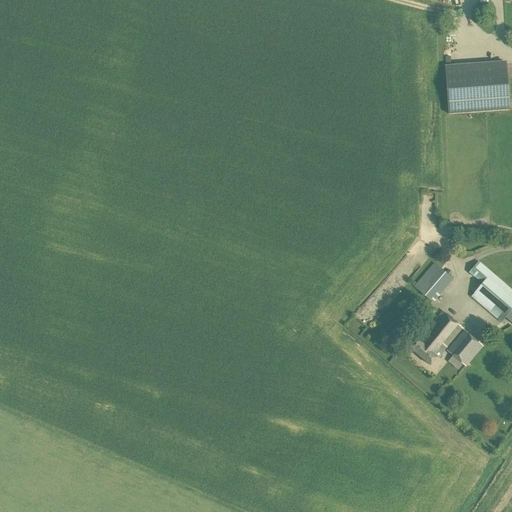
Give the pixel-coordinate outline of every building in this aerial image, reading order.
[(445,66),(449,115),(510,110),(506,61),(445,66)] [(511,323),(511,299),(487,278),(492,273),(479,262),(469,274),(481,285),(471,297),(501,323),(505,318),(511,323)] [(445,273),(435,264),(428,271),(446,287),(453,280),(447,275),(451,272),(448,270),(445,273)] [(432,303),(440,295),(421,279),(410,292),(427,307),(431,302),(432,303)] [(430,367),(461,329),(443,312),(425,334),(422,332),(416,339),(409,348),(430,367)] [(451,384),(483,347),(463,330),(445,352),(451,357),(438,373),(451,384)]
